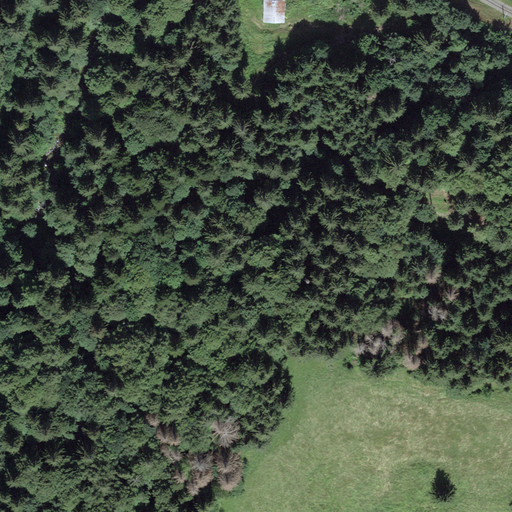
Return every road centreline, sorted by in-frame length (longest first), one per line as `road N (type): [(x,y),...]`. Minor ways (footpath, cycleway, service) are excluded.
road 1 (track): [(0,386),(30,364),(97,346),(120,324),(158,307),(180,244),(204,224),(227,182),(299,172),(398,186),(375,158),(247,93),(251,79),(293,49),(338,41),(327,25),(292,19)]
road 2 (track): [(398,186),(439,216),(511,234)]
